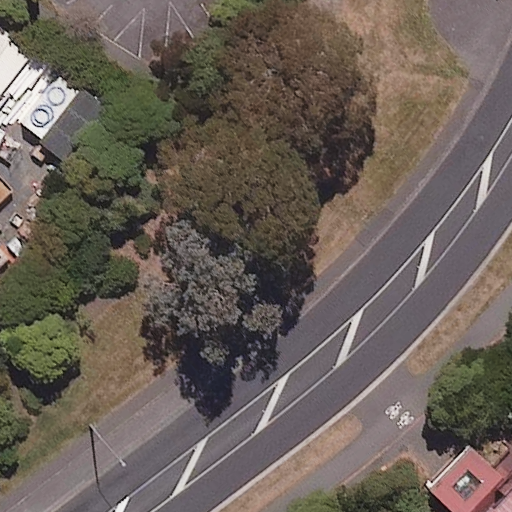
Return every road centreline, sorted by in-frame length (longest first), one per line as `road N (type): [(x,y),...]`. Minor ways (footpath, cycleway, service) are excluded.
road 1 (secondary): [(84,511),(337,310),(388,259),(485,135),(511,87)]
road 2 (secondary): [(511,190),(464,262),(384,347),(183,511)]
